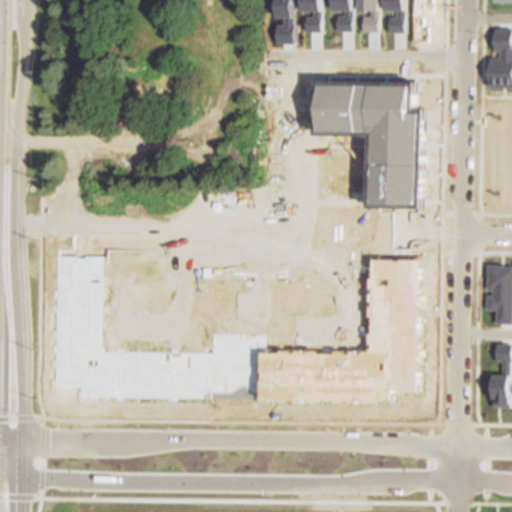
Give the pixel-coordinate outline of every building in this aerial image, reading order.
[(147,72),(119,72),(120,117),(129,116),(129,134),(149,134),(147,72)] [(323,77),(322,132),(378,133),(377,206),(431,206),(432,106),(422,106),(423,79),(323,77)] [(200,166),(200,181),(216,181),(216,166),(200,166)] [(131,270),(131,264),(151,264),(151,233),(115,233),(115,270),(131,270)] [(59,254),(58,385),(84,385),(84,395),(401,398),(401,388),(425,388),(426,256),(381,256),(380,351),(269,350),(269,330),(216,330),(216,350),(107,349),(108,254),(59,254)] [(489,266),(511,265),(511,322),(499,322),(498,311),(489,310),(489,266)] [(48,289),(48,324),(67,324),(67,289),(48,289)] [(511,407),(511,343),(499,343),(499,361),(505,361),(505,375),(496,375),(496,407),(511,407)]
